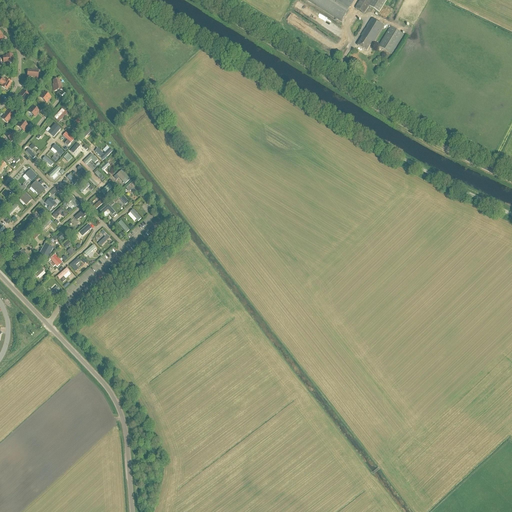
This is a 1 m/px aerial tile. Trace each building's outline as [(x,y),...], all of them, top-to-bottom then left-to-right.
[(305,0),(341,23),(354,2),(352,0),(305,0)] [(364,15),(373,0),(361,0),(355,9),(364,15)] [(379,14),(387,0),(373,0),(369,7),(379,14)] [(294,26),(297,21),(290,17),(287,22),(294,26)] [(373,44),(384,27),(372,20),(361,37),(362,39),(357,46),(366,52),(372,43),(373,44)] [(392,55),(404,36),(391,28),(379,47),(392,55)] [(13,64),(12,55),(6,56),(6,57),(3,58),(3,63),(7,63),(7,64),(13,64)] [(38,79),(38,71),(31,70),(31,71),(28,71),(27,77),(31,77),(31,78),(38,79)] [(5,81),(2,79),(0,82),(0,84),(2,86),(1,87),(7,90),(11,83),(6,80),(5,81)] [(59,83),(59,80),(53,81),(54,85),(53,85),(54,92),(62,90),(60,83),(59,83)] [(25,101),(29,96),(23,91),(18,96),(19,97),(17,100),(21,103),(24,101),(25,101)] [(46,103),(51,98),(44,92),(40,98),(46,103)] [(35,117),(39,112),(33,107),(28,112),(35,117)] [(10,121),(14,116),(8,110),(4,116),(4,117),(2,119),(7,123),(9,120),(10,121)] [(65,112),(62,110),(54,118),(60,123),(66,116),(64,113),(65,112)] [(78,119),(75,122),(79,125),(76,128),(79,131),(82,128),(85,125),(78,119)] [(24,132),(28,126),(22,121),(17,126),(24,132)] [(60,130),(55,126),(48,134),(53,138),(60,130)] [(88,130),(79,139),(82,142),(91,133),(88,130)] [(10,142),(16,138),(11,131),(5,135),(10,142)] [(66,133),(63,136),(68,141),(65,144),(68,147),(71,144),(74,141),(66,133)] [(77,144),(70,152),(73,154),(80,147),(77,144)] [(55,146),(52,149),(61,157),(63,154),(55,146)] [(26,153),(33,160),(36,157),(29,150),(26,153)] [(98,150),(95,152),(100,158),(103,161),(112,152),(109,150),(103,156),(98,150)] [(16,164),(19,161),(12,153),(5,160),(8,163),(12,160),(16,164)] [(67,154),(63,158),(67,162),(68,161),(69,162),(72,159),(67,154)] [(98,162),(91,155),(83,163),(86,166),(91,161),(95,164),(98,162)] [(45,158),(43,161),(50,167),(53,165),(45,158)] [(107,163),(100,169),(103,172),(109,166),(107,163)] [(57,167),(48,176),(51,179),(60,170),(57,167)] [(80,167),(77,170),(83,176),(82,177),(83,178),(84,177),(85,178),(88,175),(80,167)] [(30,171),(25,176),(31,182),(36,177),(30,171)] [(122,172),(117,176),(125,185),(130,181),(122,172)] [(70,175),(66,178),(74,187),(77,184),(70,175)] [(91,178),(88,180),(94,187),(97,185),(91,178)] [(44,191),(36,183),(31,188),(39,196),(44,191)] [(140,191),(133,183),(126,189),(129,193),(132,190),(134,191),(136,194),(140,191)] [(17,184),(15,187),(22,193),(26,189),(23,186),(22,188),(17,184)] [(86,184),(79,191),(82,194),(90,187),(86,184)] [(109,186),(101,192),(104,196),(112,189),(109,186)] [(121,194),(117,197),(125,206),(128,203),(121,194)] [(25,195),(20,201),(24,205),(30,200),(25,195)] [(71,196),(64,203),(67,206),(71,202),(77,207),(79,205),(71,196)] [(50,198),(45,203),(49,207),(48,209),(50,212),(52,210),(51,209),(54,207),(55,208),(57,206),(54,202),(52,200),(50,198)] [(103,204),(101,201),(94,208),(96,210),(103,204)] [(16,205),(7,214),(10,216),(18,207),(16,205)] [(108,206),(100,213),(102,216),(106,213),(108,215),(110,213),(114,218),(117,216),(108,206)] [(61,209),(52,216),(56,220),(61,215),(64,219),(67,216),(61,209)] [(86,214),(83,211),(75,218),(78,221),(83,217),(84,219),(86,217),(85,215),(86,214)] [(133,211),(130,213),(138,222),(141,220),(133,211)] [(48,221),(40,230),(43,233),(51,224),(48,221)] [(121,221),(118,224),(126,234),(130,231),(121,221)] [(24,232),(23,233),(27,236),(31,229),(33,230),(35,228),(33,227),(34,226),(30,223),(27,227),(25,231),(24,232)] [(88,226),(79,234),(82,238),(92,229),(88,226)] [(24,238),(16,231),(13,234),(17,238),(14,241),(18,244),(24,238)] [(105,238),(98,245),(101,248),(110,239),(105,234),(103,236),(105,238)] [(42,250),(39,255),(42,257),(45,259),(47,260),(49,258),(53,249),(48,246),(45,245),(42,250)] [(93,246),(84,254),(86,257),(96,249),(93,246)] [(29,260),(23,251),(17,256),(23,264),(29,260)] [(62,263),(55,256),(50,260),(57,268),(62,263)] [(80,263),(78,259),(70,266),(76,273),(79,270),(76,267),(80,263)] [(42,269),(35,276),(37,279),(44,272),(42,269)] [(69,273),(66,270),(57,278),(60,281),(63,284),(66,281),(63,278),(69,273)] [(48,293),(50,295),(48,296),(51,299),(59,291),(57,288),(51,294),(50,292),(48,293)]
